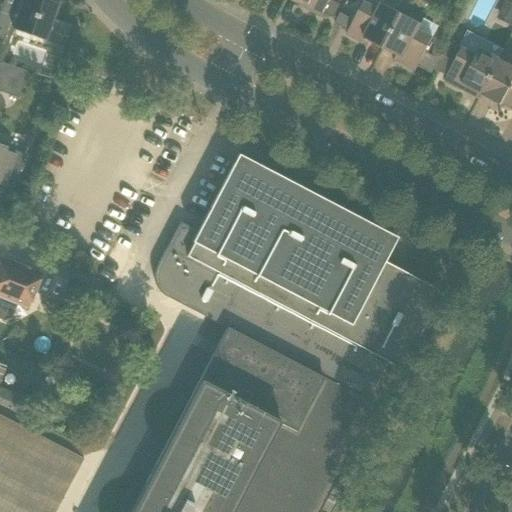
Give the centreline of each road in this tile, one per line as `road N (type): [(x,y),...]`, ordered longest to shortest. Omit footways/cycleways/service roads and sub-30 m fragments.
road 1 (residential): [(227,84),(511,233)]
road 2 (residential): [(511,175),(248,44)]
road 3 (residential): [(111,0),(155,41),(227,84)]
